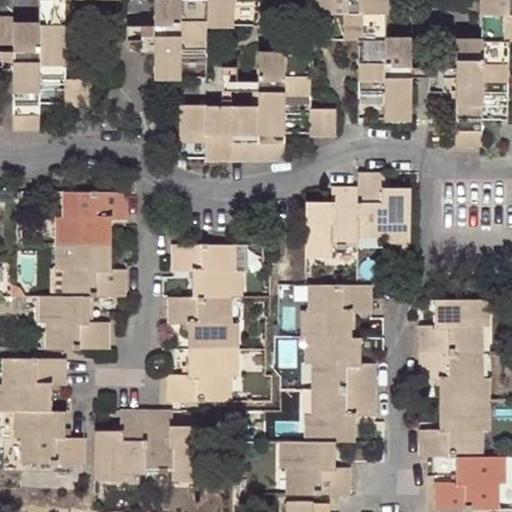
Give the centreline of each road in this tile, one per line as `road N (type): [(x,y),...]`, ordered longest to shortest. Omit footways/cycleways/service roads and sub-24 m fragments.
road 1 (residential): [(144,167),(181,188),(272,188),(347,151),(420,155),(433,163)]
road 2 (residential): [(144,167),(142,362),(80,361),(81,404)]
road 3 (residential): [(431,256),(396,308),(396,497)]
road 4 (residential): [(0,158),(89,150),(118,152),(144,167)]
